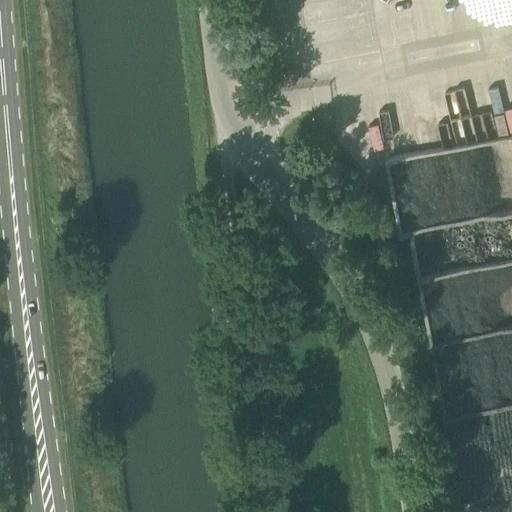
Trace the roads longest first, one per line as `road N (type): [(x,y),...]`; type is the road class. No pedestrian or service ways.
road 1 (unclassified): [(411,511),(403,441),(364,318),(231,128),(206,0)]
road 2 (primary): [(51,511),(5,0)]
